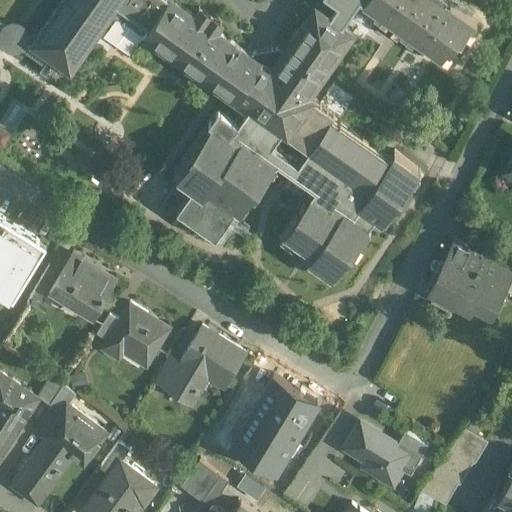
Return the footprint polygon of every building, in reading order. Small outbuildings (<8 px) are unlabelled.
[(398,203),(421,170),(394,152),(390,157),(332,117),(334,113),(313,99),(314,98),(308,94),(352,31),(342,24),(359,0),(361,0),(363,1),(362,3),(375,12),(373,15),(379,19),(381,17),(401,31),(399,33),(406,38),(408,35),(440,59),(446,50),(449,52),(458,39),(460,40),(469,27),(472,29),(477,23),(450,4),(448,6),(443,3),(444,0),(331,0),(337,4),(331,12),(315,0),(269,63),(220,29),(225,21),(199,3),(194,10),(179,0),(58,0),(28,43),(70,72),(113,12),(143,32),(142,34),(248,109),(228,137),(212,125),(189,157),(191,158),(176,180),(191,190),(176,211),(215,238),(235,211),(239,214),(254,192),(256,194),(278,163),(315,189),(282,236),(311,256),(307,261),(332,279),(347,257),(349,258),(376,219),(382,223),(397,202),(398,203)] [(16,145),(38,165),(48,154),(26,134),(16,145)] [(39,239),(0,215),(0,290),(6,295),(39,239)] [(68,232),(54,223),(47,235),(61,243),(68,232)] [(482,260),(478,258),(478,256),(464,248),(466,245),(456,240),(444,263),(449,265),(439,283),(459,294),(492,310),(510,275),(482,260)] [(511,259),(489,245),(482,260),(510,275),(511,276),(511,259)] [(114,278),(72,252),(59,274),(52,285),(53,286),(94,311),(114,278)] [(47,267),(30,295),(43,303),(53,286),(52,285),(59,274),(47,267)] [(459,294),(440,284),(431,301),(450,311),(459,294)] [(0,317),(12,298),(6,295),(0,290),(0,317)] [(148,313),(130,302),(120,319),(107,339),(146,363),(168,326),(147,313),(148,313)] [(108,312),(95,331),(107,339),(120,319),(108,312)] [(245,351),(202,324),(179,360),(167,380),(158,374),(154,380),(191,402),(208,375),(224,385),(245,351)] [(170,355),(158,374),(167,380),(179,360),(170,355)] [(37,395),(0,370),(0,456),(39,396),(37,395)] [(318,401),(274,374),(261,394),(246,386),(213,443),(268,477),(279,464),(286,462),(298,458),(307,449),(313,437),(301,431),(318,401)] [(62,383),(50,375),(37,395),(39,396),(49,404),(50,402),(63,383),(62,383)] [(76,392),(63,383),(50,402),(60,410),(67,402),(68,403),(76,392)] [(68,403),(67,402),(60,410),(44,432),(47,434),(12,481),(38,501),(73,453),(83,461),(106,431),(68,403)] [(397,443),(360,421),(346,446),(376,464),(373,469),(393,481),(401,467),(410,473),(420,457),(397,443)] [(465,426),(421,489),(436,498),(436,497),(446,503),(458,482),(460,483),(472,461),(474,462),(488,440),(465,426)] [(428,443),(405,429),(397,443),(420,457),(428,443)] [(129,448),(118,440),(100,464),(110,471),(111,470),(111,471),(120,458),(121,459),(129,448)] [(120,458),(111,471),(111,470),(110,471),(84,507),(90,511),(128,511),(139,497),(144,501),(156,485),(121,459),(120,458)] [(199,458),(182,482),(203,498),(212,484),(220,490),(228,480),(199,458)] [(511,511),(511,471),(499,494),(502,496),(493,511),(511,511)] [(256,511),(239,499),(229,511),(228,511),(214,501),(205,511),(256,511)]
